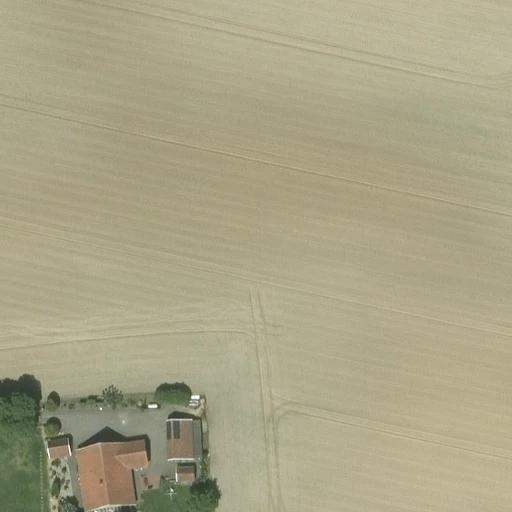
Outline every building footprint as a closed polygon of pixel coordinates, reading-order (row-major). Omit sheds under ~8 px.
[(190,424),(167,425),(169,462),(173,462),(173,449),(191,448),(190,424)] [(64,443),(51,445),(53,459),(66,457),(64,443)] [(125,447),(78,454),(86,511),(94,511),(134,506),(128,470),(146,467),(143,445),(125,448),(125,447)] [(191,448),(173,449),(173,462),(192,461),(191,448)] [(190,472),(179,472),(179,482),(191,481),(190,472)]
